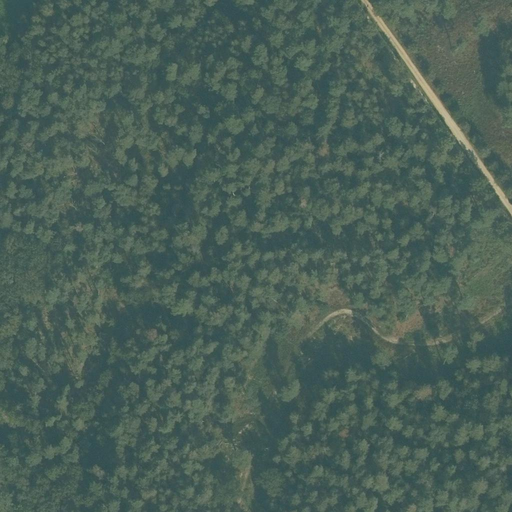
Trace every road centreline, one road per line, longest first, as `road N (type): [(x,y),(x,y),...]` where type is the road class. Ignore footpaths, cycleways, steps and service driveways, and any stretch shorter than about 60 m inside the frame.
road 1 (track): [(511,302),(465,332),(417,345),(395,343),(345,311),(321,323),(298,347),(266,409),(237,511)]
road 2 (track): [(360,0),(511,209)]
road 3 (track): [(0,399),(100,511)]
